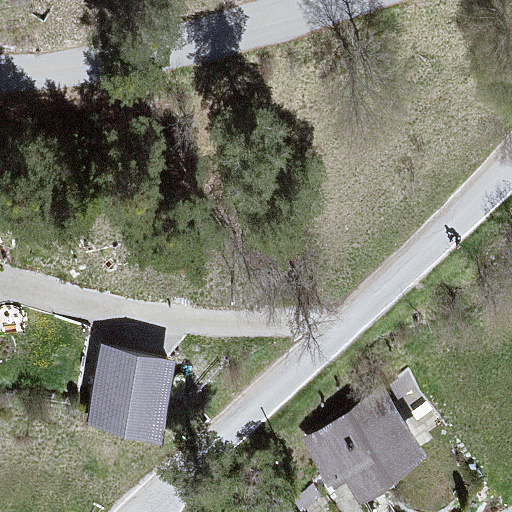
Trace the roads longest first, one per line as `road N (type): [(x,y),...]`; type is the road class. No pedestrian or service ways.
road 1 (residential): [(153,511),(228,429),(511,160)]
road 2 (residential): [(332,0),(95,63),(0,73)]
